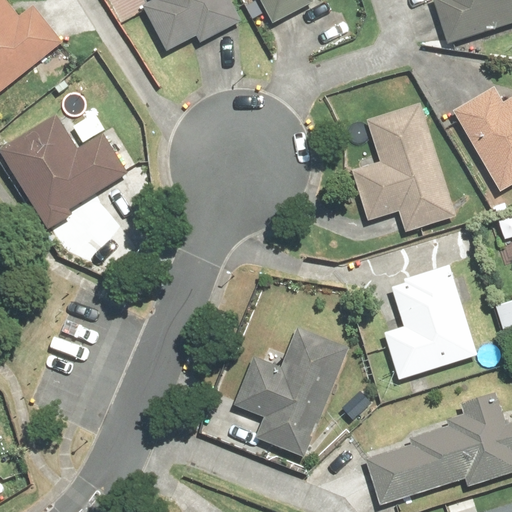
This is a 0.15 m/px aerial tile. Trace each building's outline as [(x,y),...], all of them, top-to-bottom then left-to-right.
[(0,0),(0,79),(53,51),(24,0),(0,0)] [(233,24),(220,0),(131,0),(164,60),(233,24)] [(258,0),(266,20),(315,0),(258,0)] [(511,0),(440,0),(427,5),(446,55),(511,30),(511,0)] [(493,89),(449,115),(499,199),(511,191),(511,99),(503,105),(493,89)] [(388,237),(443,223),(411,105),(356,119),(388,237)] [(84,108),(23,144),(64,213),(125,176),(84,108)] [(374,301),(395,379),(470,360),(448,281),(374,301)] [(511,304),(491,312),(501,342),(511,337),(511,304)] [(300,462),(342,356),(293,337),(251,443),(300,462)] [(369,452),(385,510),(509,478),(494,419),(369,452)]
